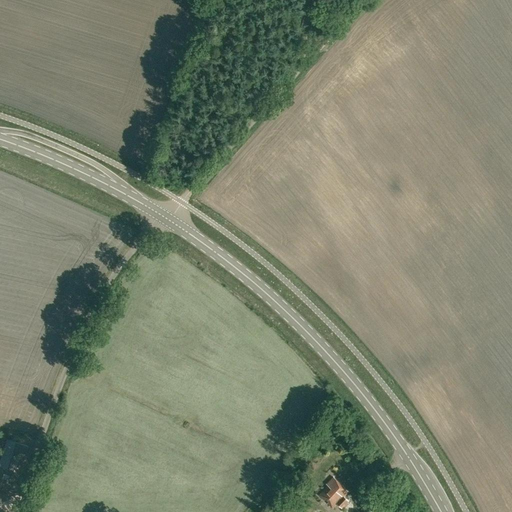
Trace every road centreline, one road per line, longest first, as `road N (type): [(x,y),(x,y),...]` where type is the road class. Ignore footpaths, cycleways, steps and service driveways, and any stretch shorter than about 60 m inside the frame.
road 1 (secondary): [(441,511),(331,357),(236,268),(164,217)]
road 2 (unclassified): [(14,511),(79,343),(116,274),(164,217)]
road 3 (track): [(183,203),(310,60)]
road 4 (secondary): [(164,217),(0,139)]
